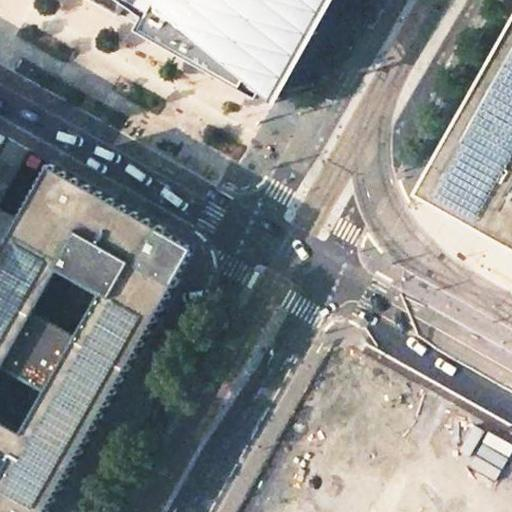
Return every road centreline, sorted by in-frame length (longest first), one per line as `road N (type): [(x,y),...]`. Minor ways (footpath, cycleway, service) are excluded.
road 1 (tertiary): [(256,231),(107,511)]
road 2 (unclassified): [(256,231),(0,87)]
road 3 (tertiary): [(188,511),(329,273)]
road 4 (tertiary): [(511,406),(388,335),(329,273)]
